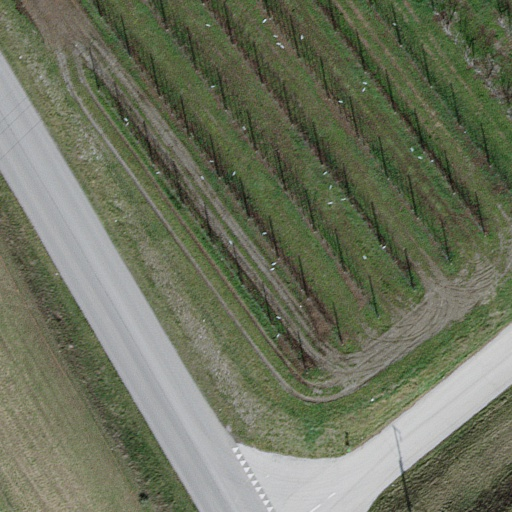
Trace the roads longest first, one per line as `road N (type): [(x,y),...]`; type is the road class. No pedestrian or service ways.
road 1 (unclassified): [(230,511),(0,120)]
road 2 (unclassified): [(373,511),(511,377)]
